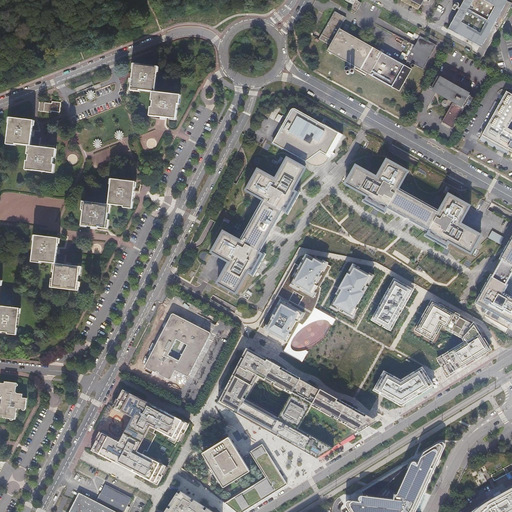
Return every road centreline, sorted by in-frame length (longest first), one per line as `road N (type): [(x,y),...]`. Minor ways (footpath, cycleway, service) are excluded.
road 1 (residential): [(238,78),(237,100),(90,383)]
road 2 (tertiary): [(0,104),(181,32),(223,45)]
road 3 (tertiary): [(308,83),(511,197)]
road 4 (residential): [(160,279),(258,81)]
road 5 (residential): [(245,337),(400,426)]
road 6 (secondary): [(400,426),(261,511)]
road 7 (residential): [(90,383),(25,511)]
road 8 (secondary): [(432,511),(470,440),(511,410)]
